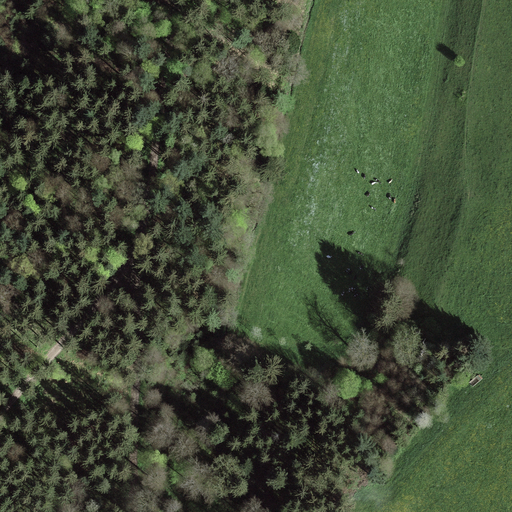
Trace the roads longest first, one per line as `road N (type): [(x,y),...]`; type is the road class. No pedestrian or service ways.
road 1 (track): [(134,511),(137,251),(177,0)]
road 2 (track): [(0,417),(137,251)]
